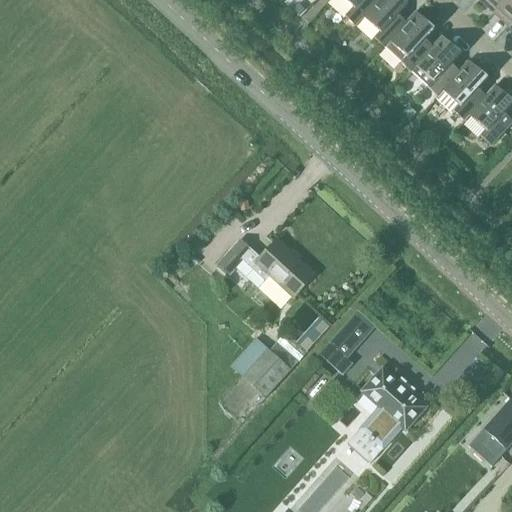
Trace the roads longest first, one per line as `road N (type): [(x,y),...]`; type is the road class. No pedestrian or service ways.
road 1 (tertiary): [(511,327),(161,0)]
road 2 (track): [(125,68),(177,114),(125,164)]
